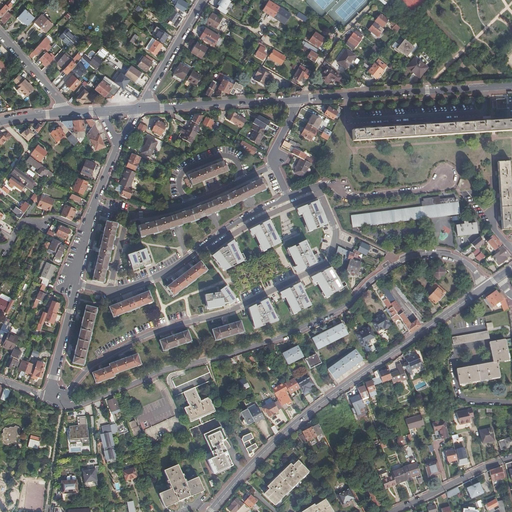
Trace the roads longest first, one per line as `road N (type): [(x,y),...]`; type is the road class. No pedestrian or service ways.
road 1 (residential): [(61,404),(289,334),(421,253),(463,261),(484,286)]
road 2 (residential): [(61,404),(85,370),(125,345),(229,311),(329,259),(334,226),(316,186)]
road 3 (tertiary): [(484,286),(287,429),(210,511)]
road 4 (unclassified): [(511,86),(294,99)]
road 5 (residential): [(110,290),(151,279),(218,231),(287,197)]
road 6 (unclassified): [(294,99),(146,108)]
road 7 (residential): [(388,511),(511,457)]
road 8 (residential): [(316,186),(358,197),(430,187),(444,177)]
road 9 (unclassified): [(201,0),(147,92),(146,108)]
